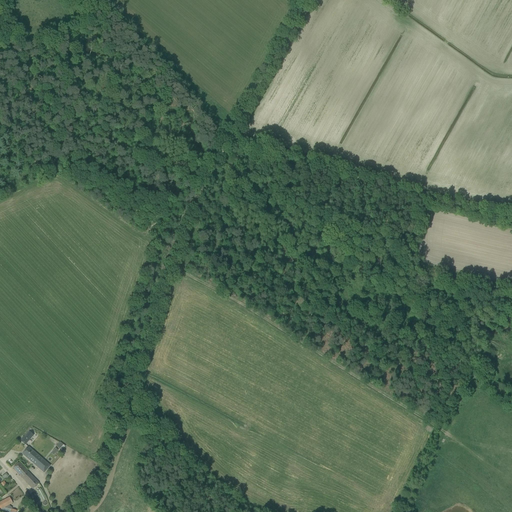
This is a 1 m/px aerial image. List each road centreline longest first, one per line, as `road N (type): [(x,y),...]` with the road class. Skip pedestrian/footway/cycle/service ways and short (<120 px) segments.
road 1 (track): [(215,162),(191,209),(93,489),(66,511)]
road 2 (track): [(170,268),(238,301),(442,429)]
road 3 (track): [(403,194),(230,136)]
road 4 (track): [(230,136),(306,0)]
